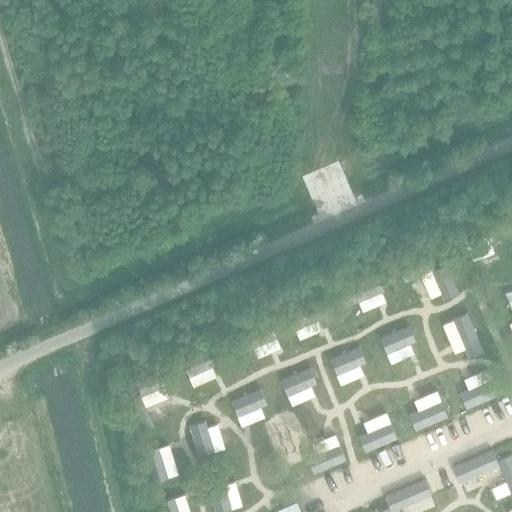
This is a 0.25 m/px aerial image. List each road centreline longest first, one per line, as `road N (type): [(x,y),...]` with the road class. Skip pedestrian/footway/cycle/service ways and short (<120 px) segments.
road 1 (track): [(511,99),(75,283),(53,257),(0,72)]
road 2 (unclassified): [(0,366),(511,144)]
